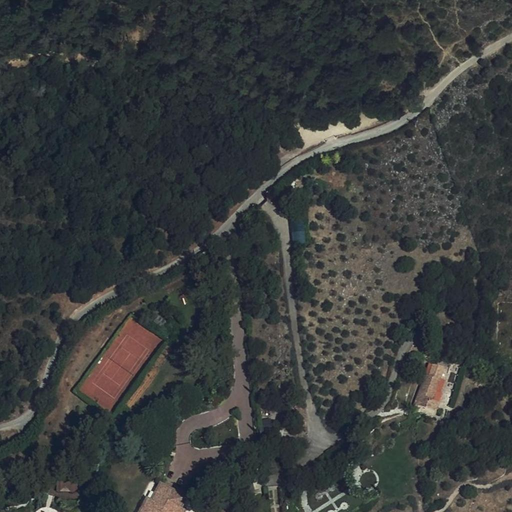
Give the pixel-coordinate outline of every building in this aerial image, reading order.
[(292,223),(294,244),(305,243),(303,222),(292,223)] [(424,362),(418,360),(416,367),(422,369),(424,362)] [(444,368),(433,365),(429,376),(425,375),(415,407),(415,409),(417,410),(419,406),(433,412),(441,395),(434,392),(444,368)] [(187,495),(165,484),(163,488),(185,500),(187,495)] [(188,501),(185,500),(163,488),(159,486),(150,502),(146,500),(139,511),(184,511),(182,511),(188,501)]
